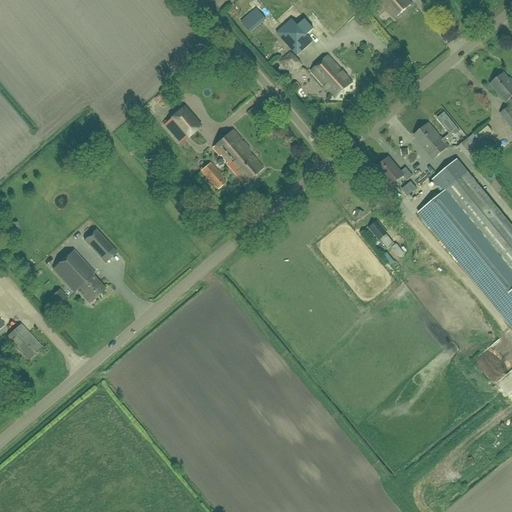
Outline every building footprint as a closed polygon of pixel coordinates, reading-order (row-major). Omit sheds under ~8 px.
[(378,0),(395,19),(411,4),(407,0),(378,0)] [(250,33),(266,20),(258,12),(243,25),(250,33)] [(301,23),(307,33),(314,29),(307,19),(301,23)] [(297,57),(312,42),(291,20),(276,34),(297,57)] [(291,74),(301,66),(290,54),(281,62),(291,74)] [(336,99),(352,83),(328,57),(311,72),(336,99)] [(510,84),(503,75),(489,86),(504,104),(511,96),(511,83),(510,84)] [(296,83),(291,87),(296,93),(301,89),(296,83)] [(511,112),(508,108),(499,115),(511,130),(511,112)] [(179,145),(197,130),(181,112),(164,126),(179,145)] [(448,118),(440,124),(452,138),(459,131),(448,118)] [(433,161),(448,148),(428,124),(413,137),(433,161)] [(244,184),(262,169),(249,154),(248,148),(232,130),(212,148),(244,184)] [(389,131),(378,139),(384,149),(396,142),(389,131)] [(484,158),(467,139),(458,148),(474,167),(484,158)] [(407,181),(412,177),(405,169),(400,173),(388,159),(376,169),(390,186),(402,176),(407,181)] [(221,177),(209,164),(200,172),(217,191),(225,183),(220,178),(221,177)] [(511,227),(468,173),(460,180),(449,167),(432,181),(442,194),(420,213),(511,325),(511,227)] [(415,178),(419,184),(431,176),(427,171),(415,178)] [(411,183),(402,190),(407,197),(417,190),(411,183)] [(361,220),(364,213),(356,210),(353,217),(361,220)] [(387,235),(376,222),(369,229),(379,241),(387,235)] [(84,241),(97,256),(105,264),(116,253),(95,230),(84,241)] [(89,305),(105,290),(93,277),(95,275),(73,251),(54,269),(75,292),(76,291),(89,305)] [(27,361),(41,349),(20,325),(6,337),(27,361)] [(489,343),(498,335),(494,330),(485,338),(489,343)] [(496,340),(490,344),(494,350),(500,347),(496,340)] [(0,364),(5,370),(11,364),(5,358),(0,362),(0,364)]
